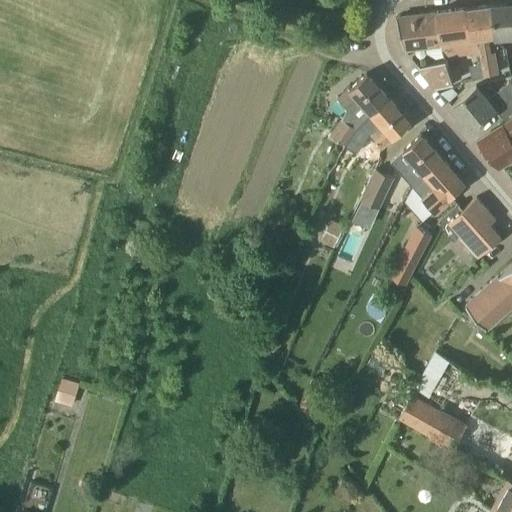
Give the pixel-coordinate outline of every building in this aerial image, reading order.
[(511,2),(491,4),(489,4),(494,36),(494,38),(511,36),(511,2)] [(489,4),(479,5),(467,7),(471,41),(476,40),(479,51),(478,51),(483,76),(498,73),(496,65),(494,53),(494,51),(489,52),(487,37),(494,36),(489,4)] [(445,54),(478,51),(479,51),(476,40),(471,41),(467,7),(436,11),(436,12),(441,45),(445,54)] [(406,50),(441,45),(436,12),(396,17),(404,48),(406,50)] [(436,87),(449,83),(444,58),(419,67),(436,87)] [(444,58),(449,83),(463,78),(458,64),(448,67),(445,58),(444,58)] [(360,120),(388,97),(367,72),(348,88),(348,87),(336,97),(348,110),(342,118),(341,117),(330,133),(345,144),(360,120)] [(511,81),(510,79),(489,97),(478,83),(451,105),(470,128),(494,109),(502,119),(511,112),(511,81)] [(372,155),(410,121),(388,97),(360,120),(345,144),(353,150),(359,141),(372,155)] [(511,156),(511,112),(502,119),(503,120),(477,140),(498,166),(511,156)] [(424,174),(442,157),(421,133),(404,148),(403,147),(391,159),(401,171),(412,161),(424,174)] [(435,208),(449,196),(464,182),(442,157),(424,174),(413,183),(425,197),(435,208)] [(379,207),(394,177),(375,167),(360,198),(361,199),(358,204),(375,212),(377,206),(379,207)] [(490,211),(479,199),(476,196),(463,208),(458,203),(438,221),(454,239),(459,235),(478,256),(501,236),(484,216),(490,211)] [(331,219),(320,240),(333,246),(344,225),(331,219)] [(406,282),(432,233),(417,224),(390,274),(406,282)] [(232,278),(236,265),(227,262),(223,275),(232,278)] [(511,262),(505,269),(477,292),(465,303),(486,327),(511,304),(511,262)] [(240,301),(233,313),(255,325),(261,314),(253,310),(254,308),(240,301)] [(264,326),(273,330),(277,320),(267,316),(264,326)] [(254,344),(267,357),(281,344),(268,330),(254,344)] [(62,377),(55,399),(70,404),(77,382),(62,377)] [(467,420),(412,391),(400,413),(454,443),(467,420)] [(308,419),(318,402),(304,395),(300,404),(308,419)] [(452,448),(440,441),(434,452),(455,463),(461,453),(452,448)] [(501,511),(511,511),(511,479),(506,476),(490,506),(491,507),(501,511)]
